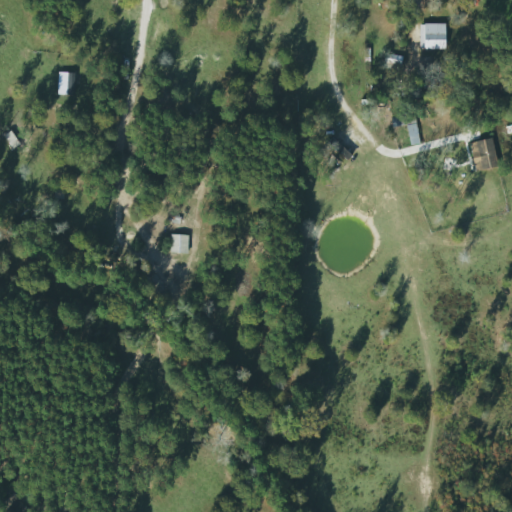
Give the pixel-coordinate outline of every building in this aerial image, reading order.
[(421,50),(443,50),(443,23),(421,23),(421,50)] [(385,56),(384,68),(399,69),(400,57),(385,56)] [(496,167),(492,139),(475,142),(480,170),(496,167)] [(183,251),(183,234),(165,234),(165,251),(183,251)] [(29,511),(20,502),(9,511),(29,511)]
